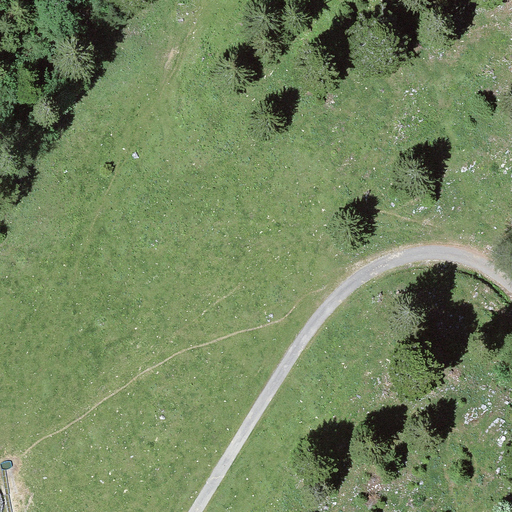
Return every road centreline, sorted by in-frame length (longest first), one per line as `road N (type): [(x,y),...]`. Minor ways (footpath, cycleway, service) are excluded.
road 1 (track): [(341,293),(314,322),(196,511)]
road 2 (track): [(511,286),(483,264),(433,253),(396,259),(341,293)]
